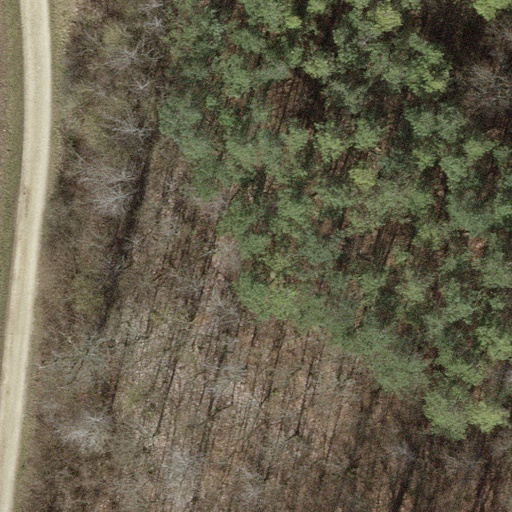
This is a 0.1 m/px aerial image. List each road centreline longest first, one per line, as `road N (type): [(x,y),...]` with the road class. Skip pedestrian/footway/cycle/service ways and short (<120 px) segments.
road 1 (track): [(3,251),(24,409),(26,511)]
road 2 (track): [(14,0),(15,205),(3,251)]
